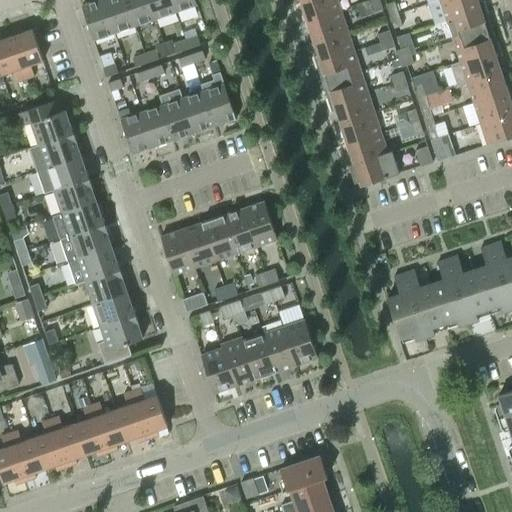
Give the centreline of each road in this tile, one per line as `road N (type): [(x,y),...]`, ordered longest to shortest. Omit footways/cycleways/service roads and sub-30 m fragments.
road 1 (residential): [(214,448),(59,0)]
road 2 (residential): [(214,448),(420,379)]
road 3 (residential): [(358,231),(511,178)]
road 4 (residential): [(464,511),(420,379)]
